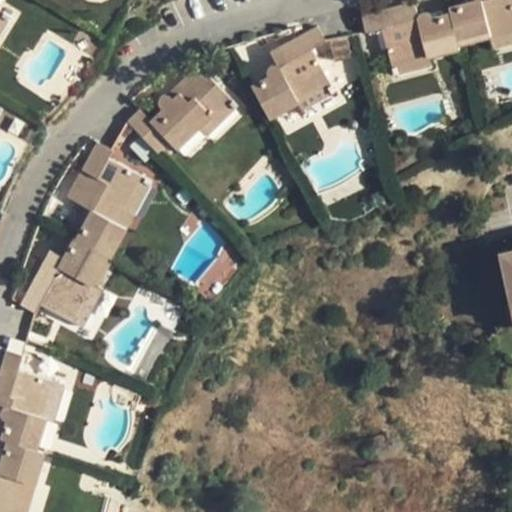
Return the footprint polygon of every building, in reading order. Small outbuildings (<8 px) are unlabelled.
[(511,0),(472,0),(473,3),(452,8),(453,13),(461,43),(493,37),(511,31),(511,0)] [(431,52),(431,55),(462,48),(461,43),(453,13),(436,17),(434,15),(431,13),(428,11),(423,11),(419,12),(416,1),(364,14),(367,31),(383,27),(392,61),(431,52)] [(0,33),(12,14),(2,8),(0,10),(0,33)] [(253,87),(271,117),(298,103),(295,99),(329,79),(311,47),(325,38),(316,24),(268,53),(273,64),(270,67),(267,68),(266,71),(265,74),(267,79),(253,87)] [(511,31),(493,37),(496,48),(511,43),(511,31)] [(345,38),(317,45),(321,63),(349,56),(345,38)] [(431,52),(392,61),(395,74),(434,65),(431,55),(431,52)] [(142,112),(130,126),(161,156),(173,144),(177,148),(199,125),(228,96),(198,67),(170,98),(165,97),(162,98),(159,101),(157,105),(157,108),(159,110),(161,113),(153,123),(142,112)] [(336,91),(329,79),(295,99),(298,103),(302,110),(336,91)] [(237,106),(228,96),(199,125),(209,134),(237,106)] [(83,244),(116,260),(139,217),(128,212),(142,182),(111,166),(117,153),(102,146),(74,204),(96,215),(82,243),(83,244)] [(154,187),(142,182),(128,212),(139,217),(154,187)] [(116,260),(83,244),(74,263),(59,257),(31,311),(43,317),(45,319),(49,310),(82,326),(101,289),(116,260)] [(511,252),(503,255),(511,290),(511,252)] [(127,266),(116,260),(101,289),(112,295),(127,266)] [(26,359),(10,353),(0,387),(0,406),(7,409),(5,414),(4,417),(5,419),(7,423),(10,424),(13,425),(7,441),(10,441),(42,451),(51,421),(47,420),(57,384),(22,375),(26,359)] [(70,388),(57,384),(47,420),(51,421),(59,424),(70,388)] [(0,470),(0,511),(16,511),(22,494),(33,497),(48,454),(42,451),(10,441),(1,471),(0,470)] [(22,494),(16,511),(28,511),(33,497),(22,494)]
